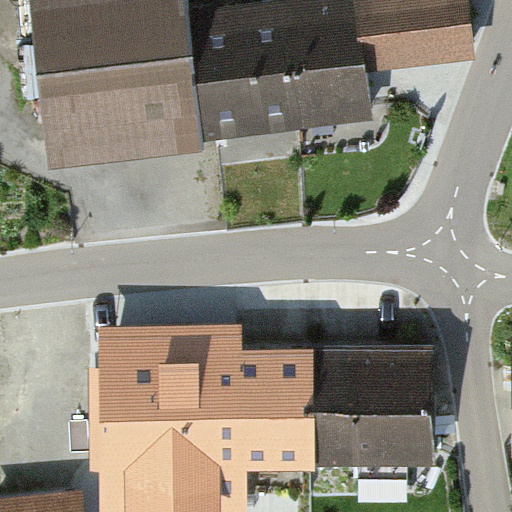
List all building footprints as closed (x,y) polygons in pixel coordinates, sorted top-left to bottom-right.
[(209,138),(195,5),(194,0),(40,0),(56,154),(209,138)] [(371,66),(364,0),(247,0),(195,5),(209,138),(377,121),(371,66)] [(471,0),(364,0),(371,66),(477,55),(471,0)] [(248,311),(107,313),(109,507),(253,505),(252,455),(325,454),(323,333),(248,334),(248,311)] [(435,331),(323,333),(325,454),(436,452),(435,331)] [(91,511),(88,474),(0,482),(0,511),(91,511)]
